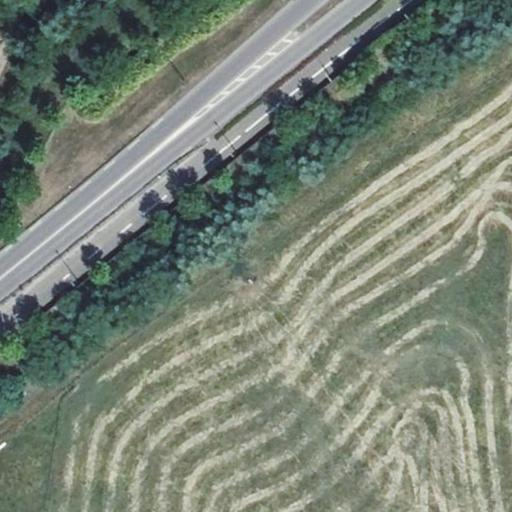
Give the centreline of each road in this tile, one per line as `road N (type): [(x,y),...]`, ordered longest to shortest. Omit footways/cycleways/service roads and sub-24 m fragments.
road 1 (primary): [(136,164),(358,0)]
road 2 (primary): [(306,0),(136,164)]
road 3 (primary): [(0,275),(136,164)]
